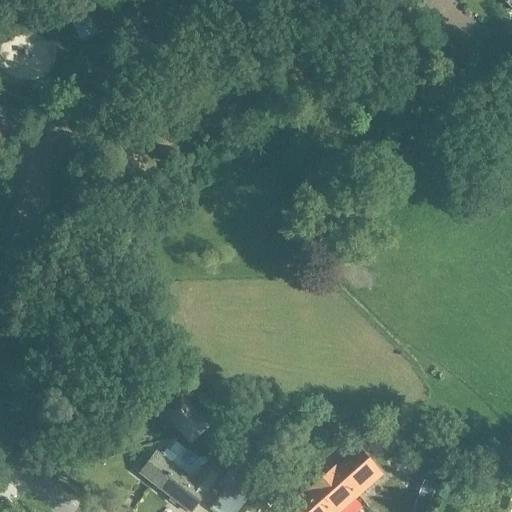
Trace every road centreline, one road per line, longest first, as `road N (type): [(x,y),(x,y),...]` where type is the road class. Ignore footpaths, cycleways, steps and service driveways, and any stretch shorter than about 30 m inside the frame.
road 1 (tertiary): [(47,160),(149,47),(211,14),(265,0)]
road 2 (tertiary): [(0,310),(47,160)]
road 3 (tertiary): [(69,511),(10,448),(0,416)]
